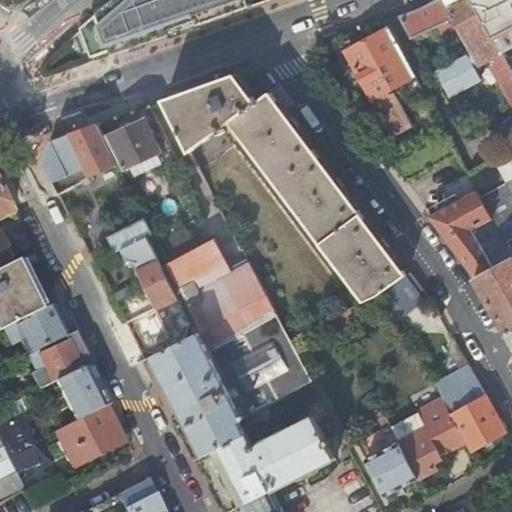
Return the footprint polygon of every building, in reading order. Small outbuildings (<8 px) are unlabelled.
[(115,0),(85,26),(87,33),(80,36),(86,52),(94,49),(96,55),(99,55),(100,59),(236,12),(254,6),(252,0),(115,0)] [(511,72),(472,0),(439,0),(420,10),(402,17),(413,39),(438,28),(443,39),(455,34),(453,30),(456,29),(453,22),(455,20),(472,51),(467,54),(468,57),(438,73),(452,97),(482,81),(476,69),(489,62),(511,103),(511,160),(498,168),(493,159),(469,173),(472,179),(507,244),(511,240),(511,72)] [(511,0),(472,0),(511,72),(511,0)] [(394,89),(416,77),(390,29),(347,53),(393,137),(414,126),(394,89)] [(345,296),(352,307),(354,307),(377,296),(405,275),(259,78),(246,72),(211,84),(164,101),(191,153),(193,152),(220,131),(222,134),(226,132),(224,128),(231,123),(232,122),(355,289),(345,296)] [(118,165),(121,172),(130,168),(158,155),(161,153),(153,136),(145,119),(105,138),(118,165)] [(118,165),(105,138),(99,124),(70,134),(50,141),(46,165),(60,193),(118,165)] [(407,184),(458,154),(447,134),(393,165),(407,184)] [(158,155),(130,168),(134,175),(161,162),(158,155)] [(433,218),(478,279),(511,260),(511,252),(507,244),(472,179),(447,194),(452,202),(454,206),(446,210),(433,218)] [(0,221),(15,214),(0,186),(0,221)] [(73,220),(87,248),(113,236),(99,207),(73,220)] [(112,256),(147,238),(142,227),(106,244),(112,256)] [(189,231),(165,243),(174,260),(197,248),(189,231)] [(0,271),(16,263),(0,234),(0,271)] [(159,308),(162,306),(178,298),(148,238),(147,238),(112,256),(95,264),(112,297),(140,284),(128,261),(138,264),(159,308)] [(203,333),(246,418),(314,381),(291,339),(251,263),(232,272),(215,239),(197,248),(174,260),(167,263),(203,333)] [(511,260),(478,279),(508,334),(511,331),(511,260)] [(0,333),(14,326),(44,311),(42,308),(20,264),(19,262),(16,263),(0,271),(0,333)] [(20,264),(42,308),(47,306),(24,262),(20,264)] [(405,275),(377,296),(393,327),(403,322),(429,308),(409,272),(405,275)] [(115,303),(126,324),(153,311),(142,290),(115,303)] [(14,326),(30,357),(48,348),(75,333),(60,303),(44,311),(14,326)] [(126,324),(145,362),(149,360),(181,344),(162,306),(159,308),(153,311),(126,324)] [(334,316),(341,331),(361,322),(354,307),(352,307),(334,316)] [(333,315),(323,321),(330,336),(341,331),(334,316),(333,315)] [(38,390),(52,383),(56,381),(83,369),(92,365),(84,350),(75,333),(48,348),(30,357),(36,371),(30,374),(38,390)] [(203,456),(245,434),(239,421),(243,419),(201,334),(197,336),(196,336),(181,344),(149,360),(198,458),(203,456)] [(108,408),(112,406),(92,365),(83,369),(56,381),(77,423),(108,408)] [(450,365),(431,375),(439,390),(458,380),(450,365)] [(22,398),(16,401),(19,409),(26,405),(22,398)] [(398,443),(418,480),(437,470),(433,462),(467,443),(450,411),(444,398),(419,412),(428,428),(399,443),(398,443)] [(456,408),(450,411),(467,443),(472,452),(507,433),(487,398),(458,413),(456,408)] [(77,423),(57,433),(75,468),(126,444),(108,408),(77,423)] [(391,427),(381,409),(375,412),(393,446),(366,460),(386,497),(418,480),(398,443),(399,443),(391,427)] [(419,412),(391,427),(399,443),(428,428),(419,412)] [(26,416),(0,429),(0,441),(15,471),(35,461),(37,466),(50,460),(26,416)] [(270,493),(273,491),(336,460),(329,446),(331,445),(329,440),(326,441),(314,416),(252,447),(245,434),(203,456),(231,511),(232,511),(234,511),(238,509),(270,493)] [(0,504),(26,492),(15,471),(0,441),(0,504)] [(112,501),(89,511),(165,511),(156,493),(150,481),(136,488),(112,501)] [(272,511),(278,509),(270,493),(238,509),(238,511),(272,511)]
